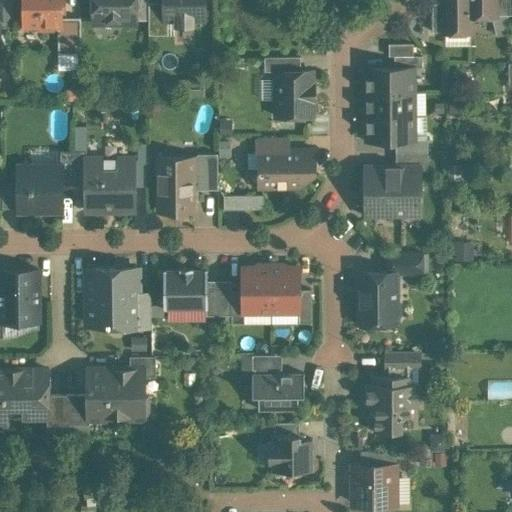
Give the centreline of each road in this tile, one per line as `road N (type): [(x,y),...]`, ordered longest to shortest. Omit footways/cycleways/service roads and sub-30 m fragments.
road 1 (residential): [(313,222),(279,240),(0,240)]
road 2 (residential): [(400,0),(350,32),(335,192),(313,222)]
road 3 (residential): [(313,222),(333,260),(333,353)]
